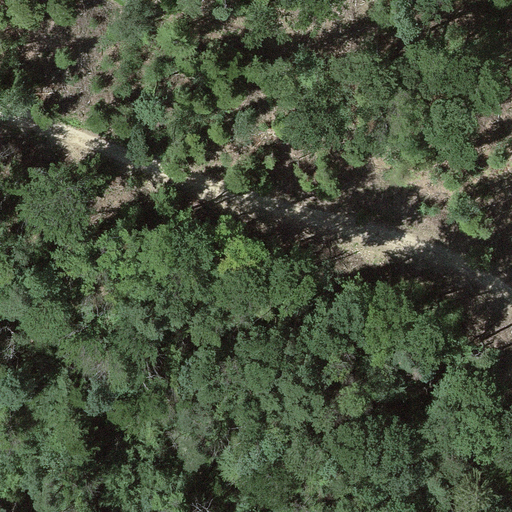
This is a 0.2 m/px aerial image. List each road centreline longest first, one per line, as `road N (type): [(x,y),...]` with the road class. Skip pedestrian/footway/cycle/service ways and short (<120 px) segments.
road 1 (track): [(0,111),(222,190),(416,247),(511,296)]
road 2 (track): [(132,0),(282,36),(328,35),(497,0)]
road 3 (track): [(406,511),(511,386)]
